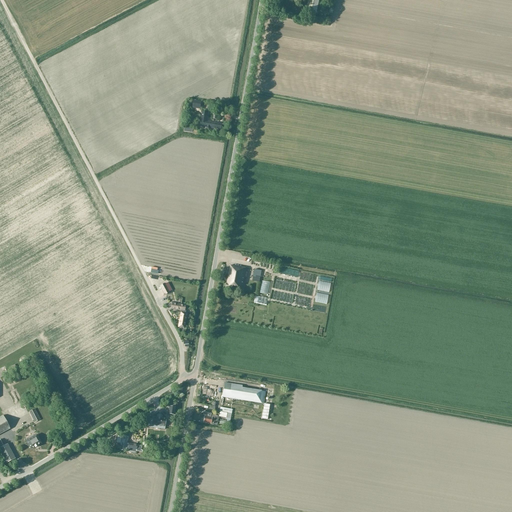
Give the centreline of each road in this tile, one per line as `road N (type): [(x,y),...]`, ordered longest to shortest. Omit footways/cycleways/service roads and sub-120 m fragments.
road 1 (unclassified): [(190,378),(262,0)]
road 2 (unclassified): [(0,490),(190,378)]
road 3 (unclassified): [(166,511),(190,378)]
